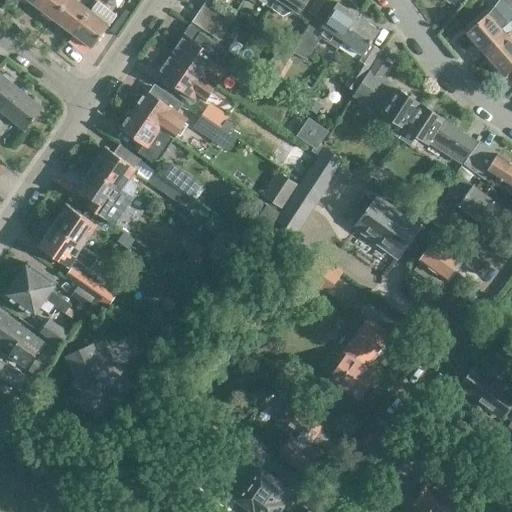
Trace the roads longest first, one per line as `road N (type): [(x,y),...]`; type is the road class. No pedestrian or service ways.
road 1 (unclassified): [(325,511),(511,254)]
road 2 (residential): [(511,120),(449,74),(390,0)]
road 3 (residential): [(0,234),(81,108)]
road 4 (residential): [(81,108),(156,0)]
